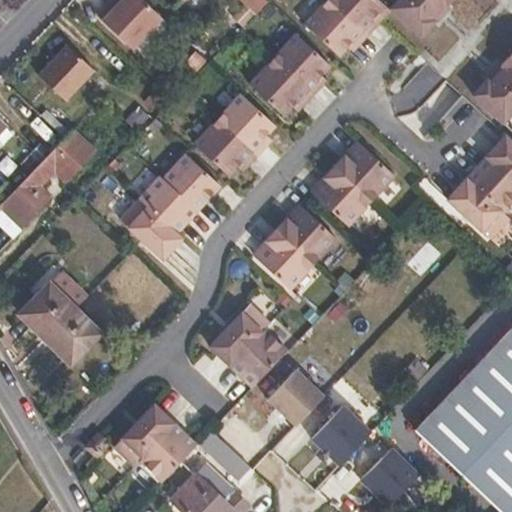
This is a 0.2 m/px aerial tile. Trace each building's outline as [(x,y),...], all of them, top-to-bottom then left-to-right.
[(107,2),(95,15),(133,50),(162,18),(142,0),(120,0),(113,8),(107,2)] [(184,0),(184,1),(196,13),(207,0),(184,0)] [(382,20),(391,11),(378,0),(323,0),(303,24),(339,57),(348,46),(354,51),(382,20)] [(511,0),(398,0),(391,8),(392,9),(391,11),(382,20),(459,91),(467,83),(507,120),(511,114),(511,0)] [(226,12),(216,23),(230,37),(241,26),(226,12)] [(294,33),(248,84),(284,116),(294,106),(299,111),(327,81),(322,76),(331,66),(294,33)] [(66,45),(38,75),(66,102),(94,71),(66,45)] [(240,94),(194,144),(229,176),(238,166),(244,171),(272,141),(267,136),(276,126),(240,94)] [(72,130),(64,138),(44,160),(0,205),(0,223),(13,236),(51,197),(40,186),(54,171),(65,181),(95,150),(72,130)] [(511,141),(502,133),(444,196),(490,238),(509,218),(504,213),(511,203),(511,141)] [(333,185),(320,200),(348,226),(395,175),(366,149),(353,163),(347,158),(327,180),(333,185)] [(160,176),(120,221),(163,260),(182,239),(176,234),(220,186),(185,154),(163,179),(160,176)] [(274,249),(261,263),(290,289),(336,239),(308,212),(295,227),(289,221),(269,244),(274,249)] [(13,236),(0,223),(0,249),(0,250),(13,236)] [(370,263),(326,309),(281,356),(320,393),(409,301),(408,300),(385,278),(370,263)] [(397,265),(385,278),(408,300),(420,287),(397,265)] [(43,277),(49,283),(74,308),(86,296),(53,266),(43,277)] [(74,308),(49,283),(19,314),(70,364),(101,333),(74,308)] [(210,346),(252,386),(281,356),(286,350),(264,329),(270,324),(249,304),(210,346)] [(499,511),(511,511),(511,326),(414,430),(499,511)] [(209,433),(218,442),(219,443),(242,463),(249,471),(321,395),(320,393),(281,356),(252,387),(208,433),(209,433)] [(139,461),(161,482),(197,445),(155,405),(114,447),(134,467),(139,461)] [(373,433),(344,405),(311,440),(321,450),(316,454),(328,465),(333,460),(341,467),(373,433)] [(99,432),(85,447),(98,460),(104,455),(96,447),(105,438),(99,432)] [(209,433),(180,463),(189,472),(211,450),(218,442),(209,433)] [(242,463),(219,443),(209,453),(232,474),(242,463)] [(420,474),(392,448),(360,482),(388,508),(420,474)] [(204,465),(194,476),(211,491),(221,480),(204,465)] [(211,491),(194,476),(171,500),(183,511),(241,511),(248,506),(221,480),(211,491)]
